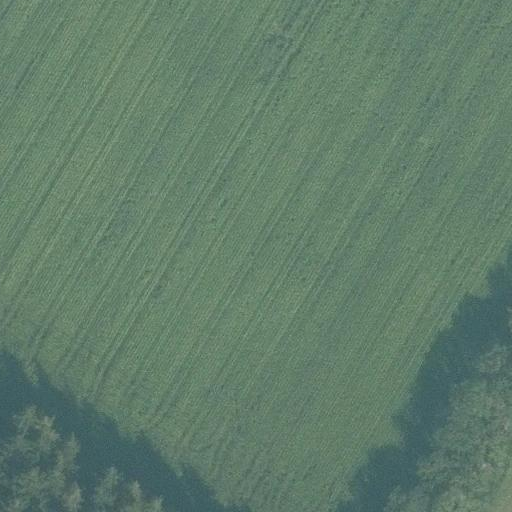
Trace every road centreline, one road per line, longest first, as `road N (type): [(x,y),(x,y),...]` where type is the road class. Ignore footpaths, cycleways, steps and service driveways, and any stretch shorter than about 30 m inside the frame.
road 1 (track): [(0,423),(131,511)]
road 2 (track): [(448,511),(511,403)]
